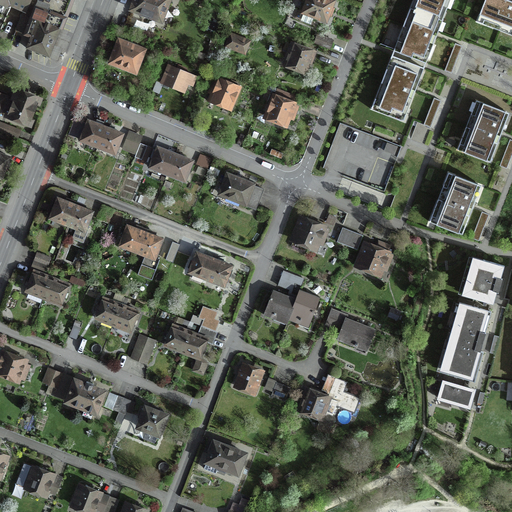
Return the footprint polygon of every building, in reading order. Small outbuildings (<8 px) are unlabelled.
[(25,10),(29,0),(0,0),(0,2),(6,5),(8,3),(24,10),(25,10)] [(29,0),(25,10),(24,10),(16,29),(31,35),(26,48),(49,57),(60,28),(70,0),(29,0)] [(168,0),(134,0),(131,9),(161,21),(168,0)] [(329,11),(333,12),(334,8),(331,7),(333,1),(329,0),(308,0),(304,12),(325,20),(327,15),(329,11)] [(408,15),(403,26),(405,27),(410,29),(405,41),(400,40),(398,39),(394,51),(400,53),(422,62),(427,50),(430,42),(431,43),(434,44),(437,36),(433,34),(439,17),(443,19),(447,8),(445,7),(443,6),(426,0),(420,0),(414,17),(408,15)] [(511,0),(485,0),(477,21),(511,35),(511,0)] [(232,35),(228,45),(241,50),(245,41),(232,35)] [(333,40),(318,35),(315,42),(330,47),(333,40)] [(143,50),(119,41),(111,62),(135,71),(143,50)] [(294,45),(293,45),(285,64),(306,72),(313,53),(302,48),(304,45),(295,42),(294,45)] [(400,120),(405,107),(409,108),(415,91),(412,89),(420,66),(399,58),(393,71),(387,69),(375,98),(384,102),(380,112),(400,120)] [(169,65),(162,82),(184,92),(188,82),(192,84),(196,76),(169,65)] [(238,90),(214,80),(210,91),(213,92),(209,102),(220,106),(221,104),(230,108),(238,90)] [(0,110),(1,110),(9,113),(8,116),(29,124),(37,103),(35,98),(17,91),(12,104),(5,101),(7,97),(0,94),(0,110)] [(274,96),(266,117),(285,124),(288,117),(293,119),(298,106),(293,104),(274,96)] [(509,113),(476,100),(457,149),(490,162),(509,113)] [(80,140),(98,147),(105,127),(102,126),(103,122),(98,120),(97,124),(88,120),(80,140)] [(20,130),(0,122),(0,130),(17,138),(20,130)] [(123,134),(105,127),(98,147),(115,153),(123,134)] [(122,152),(135,157),(140,143),(143,136),(130,131),(122,152)] [(152,147),(140,143),(135,157),(146,161),(152,147)] [(394,154),(397,146),(387,143),(384,150),(394,154)] [(150,167),(167,174),(175,154),(157,147),(150,167)] [(10,157),(0,153),(0,178),(1,177),(2,177),(10,157)] [(192,161),(175,154),(167,174),(185,180),(192,161)] [(481,185),(448,172),(429,221),(462,234),(481,185)] [(244,203),(244,205),(256,209),(264,188),(252,183),(252,184),(228,174),(220,193),(244,203)] [(67,225),(77,200),(69,197),(68,202),(58,198),(50,218),(67,225)] [(77,200),(67,225),(77,228),(73,238),(83,241),(87,232),(85,231),(92,211),(82,208),(84,203),(77,200)] [(329,229),(302,218),(293,240),(315,248),(317,242),(322,245),(329,229)] [(120,245),(137,252),(146,229),(139,226),(138,229),(127,225),(120,245)] [(350,247),(356,232),(343,227),(337,241),(350,247)] [(153,232),(146,229),(137,252),(145,255),(138,274),(152,280),(160,259),(155,257),(162,239),(152,235),(153,232)] [(356,232),(350,247),(357,249),(363,235),(356,232)] [(374,247),(366,244),(358,265),(379,274),(381,268),(387,270),(393,255),(387,252),(390,245),(377,240),(374,247)] [(180,244),(173,241),(166,259),(173,262),(180,244)] [(207,279),(214,259),(197,252),(189,272),(207,279)] [(37,253),(34,260),(47,265),(50,258),(37,253)] [(473,256),(462,294),(493,304),(497,291),(499,291),(503,278),(501,278),(505,265),(473,256)] [(232,265),(214,259),(207,279),(224,285),(232,265)] [(32,268),(45,272),(47,265),(34,260),(32,268)] [(27,291),(43,297),(51,278),(34,271),(27,291)] [(276,314),(288,319),(300,289),(301,285),(295,283),(281,277),(278,285),(292,291),(298,293),(296,298),(273,290),(264,314),(274,318),(276,314)] [(51,278),(43,297),(60,304),(68,284),(51,278)] [(307,294),(308,292),(300,289),(288,319),(289,319),(299,323),(301,318),(310,322),(319,299),(307,294)] [(113,324),(120,305),(104,298),(96,318),(113,324)] [(475,381),(484,351),(481,350),(486,333),(485,332),(491,311),(459,302),(456,313),(460,314),(456,327),(452,326),(448,339),(454,341),(445,373),(475,381)] [(137,311),(120,305),(113,324),(130,331),(137,311)] [(357,345),(367,349),(375,330),(346,319),(348,315),(332,309),(326,324),(334,327),(337,321),(343,324),(338,338),(357,345)] [(203,326),(215,331),(219,321),(207,316),(203,326)] [(182,351),(190,332),(173,325),(166,345),(182,351)] [(197,335),(190,332),(182,351),(198,357),(193,370),(203,373),(207,363),(199,358),(206,341),(210,343),(215,331),(203,326),(201,325),(197,335)] [(82,328),(77,326),(73,335),(79,337),(82,328)] [(501,337),(497,336),(491,353),(496,355),(501,337)] [(132,358),(139,360),(144,346),(137,343),(132,358)] [(151,349),(144,346),(139,360),(146,363),(151,349)] [(26,360),(3,352),(0,359),(0,375),(5,377),(6,375),(18,380),(19,378),(25,380),(30,365),(25,363),(26,360)] [(244,365),(236,385),(254,392),(262,372),(244,365)] [(43,382),(50,385),(56,371),(48,368),(43,382)] [(62,373),(56,371),(50,385),(57,387),(62,373)] [(354,411),(359,398),(343,391),(346,382),(339,379),(336,385),(338,386),(335,393),(330,391),(328,397),(319,394),(320,390),(312,387),(311,391),(308,390),(300,409),(320,416),(319,419),(320,422),(330,425),(332,424),(334,418),(333,414),(336,405),(354,411)] [(85,384),(75,380),(66,401),(96,412),(104,391),(92,386),(94,384),(87,381),(85,384)] [(443,381),(439,394),(452,398),(451,402),(466,406),(470,407),(475,390),(443,381)] [(290,387),(276,382),(271,395),(285,401),(290,387)] [(112,409),(119,412),(124,398),(117,395),(112,409)] [(124,398),(119,412),(125,414),(126,411),(131,413),(135,402),(131,401),(131,400),(124,398)] [(146,407),(139,426),(158,434),(166,415),(146,407)] [(99,458),(130,470),(136,453),(105,441),(99,458)] [(245,453),(214,441),(207,461),(204,468),(216,472),(218,468),(225,471),(226,468),(237,473),(245,453)] [(33,467),(24,463),(16,483),(25,486),(26,485),(27,486),(26,487),(46,494),(48,490),(56,493),(62,478),(34,467),(33,468),(32,468),(33,467)] [(109,496),(100,493),(80,485),(73,505),(90,511),(92,511),(95,508),(103,511),(109,496)] [(145,511),(147,511),(126,503),(122,511),(145,511)]
